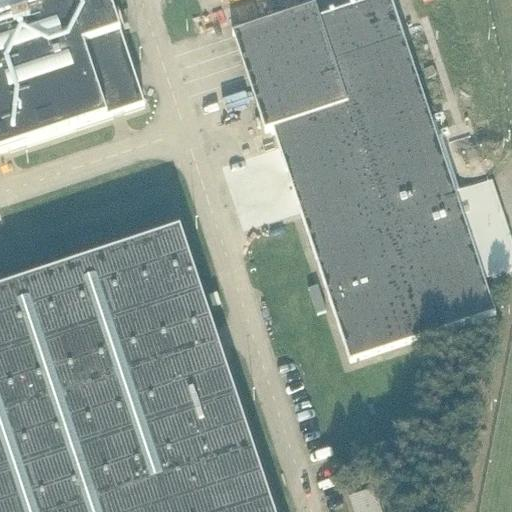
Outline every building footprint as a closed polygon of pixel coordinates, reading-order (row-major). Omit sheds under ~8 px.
[(0,0),(0,158),(13,155),(147,110),(109,0),(0,0)] [(486,282),(509,274),(511,273),(511,245),(491,183),(489,184),(457,195),(391,0),(382,0),(321,20),(317,8),(234,35),(267,135),(274,132),(292,187),(351,365),(497,316),(493,304),(486,282)] [(0,511),(274,511),(220,349),(215,333),(182,235),(0,295),(0,511)] [(317,289),(310,291),(318,317),(325,314),(328,314),(319,288),(317,289)] [(354,511),(383,511),(376,489),(350,497),(354,511)]
